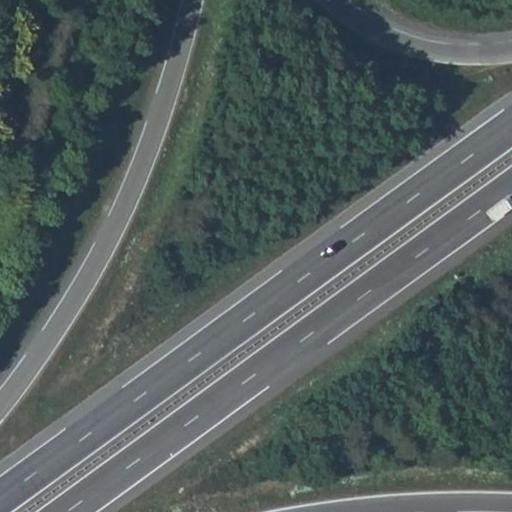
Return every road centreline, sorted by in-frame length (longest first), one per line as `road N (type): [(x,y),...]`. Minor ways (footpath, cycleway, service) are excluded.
road 1 (trunk): [(511,125),(0,498)]
road 2 (trunk): [(63,511),(511,185)]
road 3 (trunk): [(192,0),(148,154),(119,219),(0,408)]
road 4 (trunk): [(511,51),(426,49),(369,26),(334,0)]
road 5 (trunk): [(330,511),(511,502)]
